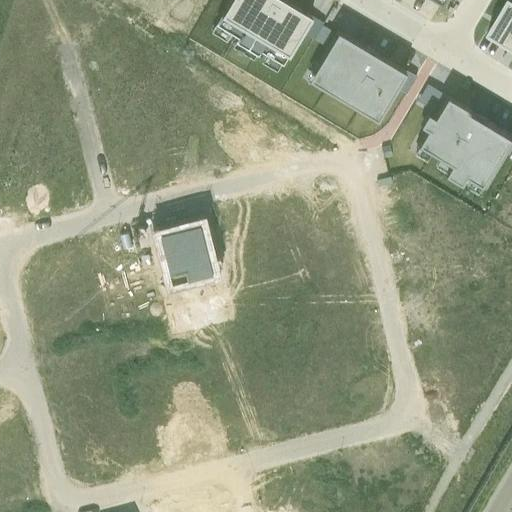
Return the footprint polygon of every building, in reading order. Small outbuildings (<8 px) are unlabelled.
[(311,15),(285,0),(228,0),(215,23),(237,37),(235,41),(257,54),(259,50),(282,63),(311,15)] [(432,0),(411,0),(428,9),(433,0),(432,0)] [(511,0),(507,0),(488,32),(511,45),(511,0)] [(380,112),(405,71),(373,52),(372,54),(364,49),(365,48),(336,30),(312,72),(321,77),(317,84),(348,102),(352,96),(362,101),(358,108),(367,114),(371,107),(380,112)] [(477,115),(446,96),(433,117),(427,113),(420,124),(426,128),(417,144),(450,164),(444,174),(460,183),(466,173),(486,185),(511,140),(511,135),(485,119),(484,121),(476,116),(477,115)] [(169,281),(212,270),(199,221),(156,231),(169,281)]
